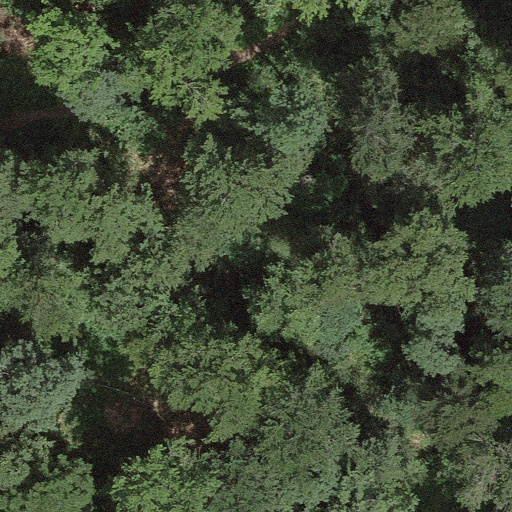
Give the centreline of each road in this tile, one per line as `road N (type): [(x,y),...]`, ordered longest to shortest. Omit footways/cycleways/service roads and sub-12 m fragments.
road 1 (track): [(0,438),(282,493),(511,471)]
road 2 (track): [(320,0),(192,75),(0,122)]
